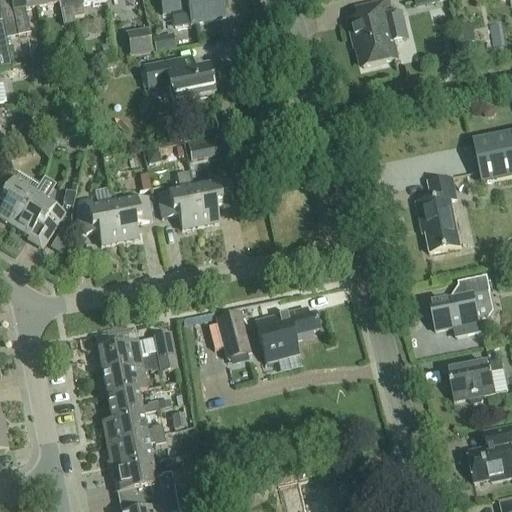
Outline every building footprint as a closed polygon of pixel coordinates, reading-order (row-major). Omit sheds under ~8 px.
[(25,11),(35,9),(33,0),(0,0),(0,13),(2,23),(3,23),(6,39),(30,34),(25,11)] [(59,12),(71,10),(68,0),(33,0),(35,9),(58,5),(59,12)] [(68,0),(71,10),(91,6),(91,7),(105,5),(104,0),(68,0)] [(172,31),(189,28),(225,21),(220,0),(157,0),(161,17),(169,16),(172,31)] [(450,2),(449,0),(415,0),(417,9),(450,2)] [(511,0),(498,0),(499,3),(510,1),(511,9),(511,8),(511,0)] [(400,16),(392,18),(389,3),(360,10),(363,22),(348,26),(352,43),(356,42),(363,70),(395,63),(391,46),(406,42),(400,16)] [(149,32),(127,36),(131,59),(153,56),(149,32)] [(191,61),(181,63),(144,70),(148,93),(168,89),(171,106),(212,98),(207,71),(193,73),(191,61)] [(491,109),(486,109),(483,112),(484,117),(487,120),(491,119),(494,116),(494,111),(491,109)] [(186,144),(190,160),(233,152),(229,135),(186,144)] [(481,186),(511,180),(511,137),(473,145),(481,186)] [(48,163),(54,143),(34,147),(48,163)] [(0,222),(12,231),(34,196),(1,176),(0,177),(0,204),(3,207),(0,211),(0,222)] [(450,204),(456,202),(451,181),(428,186),(432,203),(416,207),(421,229),(424,229),(430,257),(460,251),(450,204)] [(192,191),(199,230),(218,227),(215,212),(232,208),(227,183),(192,191)] [(180,234),(199,230),(192,191),(156,198),(161,222),(178,219),(180,234)] [(71,211),(75,196),(64,194),(61,209),(71,211)] [(34,196),(12,231),(28,240),(26,243),(41,253),(51,237),(65,215),(45,203),(34,196)] [(147,200),(111,207),(118,246),(137,243),(134,228),(151,224),(147,200)] [(100,250),(118,246),(111,207),(92,210),(91,201),(78,203),(75,214),(80,239),(97,235),(100,250)] [(63,230),(51,250),(63,258),(69,233),(63,230)] [(435,335),(479,326),(473,298),(490,294),(487,279),(457,285),(460,300),(429,306),(435,335)] [(305,311),(253,325),(265,366),(298,358),(295,344),(312,340),(311,334),(318,333),(313,316),(307,317),(305,311)] [(226,362),(249,356),(238,316),(215,322),(226,362)] [(101,377),(174,362),(169,338),(153,341),(153,342),(137,345),(136,344),(96,353),(101,377)] [(106,400),(136,394),(146,392),(142,375),(149,374),(150,376),(159,374),(160,376),(176,373),(174,362),(101,377),(106,400)] [(491,376),(503,373),(501,364),(489,366),(489,365),(447,373),(453,405),(469,401),(470,405),(473,407),(480,406),(482,403),(481,399),(495,396),(491,376)] [(110,423),(141,418),(158,415),(156,405),(146,407),(146,409),(139,410),(136,394),(106,400),(110,423)] [(168,403),(156,405),(158,412),(169,409),(168,403)] [(187,430),(184,415),(171,417),(174,432),(187,430)] [(106,449),(162,438),(161,429),(151,431),(151,433),(144,434),(141,418),(110,423),(101,425),(106,449)] [(511,430),(482,437),(485,452),(467,456),(474,487),(491,483),(491,486),(511,481),(511,430)] [(111,473),(150,465),(147,448),(154,447),(154,449),(164,447),(162,438),(106,449),(111,473)] [(121,507),(174,496),(171,485),(172,485),(170,476),(160,478),(161,480),(154,481),(150,465),(111,473),(115,497),(119,496),(121,507)] [(342,511),(363,506),(359,487),(342,491),(342,487),(332,489),(332,487),(300,494),(304,511),(342,511)] [(177,511),(176,506),(176,507),(174,496),(121,507),(121,511),(177,511)]
